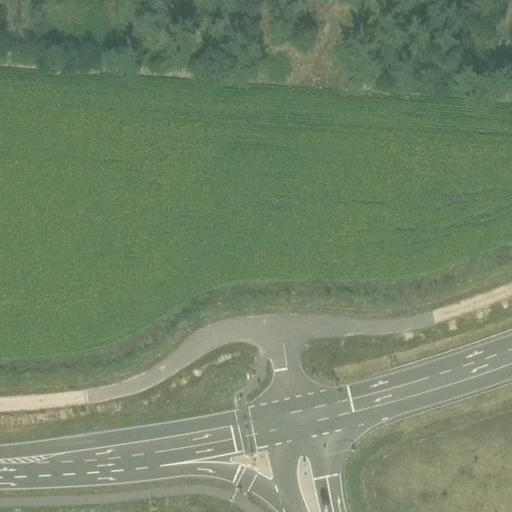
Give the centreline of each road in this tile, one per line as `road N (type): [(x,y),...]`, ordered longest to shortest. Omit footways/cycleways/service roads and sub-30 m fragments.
road 1 (track): [(0,405),(115,395),(224,331),(419,324),(511,292)]
road 2 (primary): [(56,459),(226,472),(288,511)]
road 3 (primary): [(56,459),(294,425)]
road 4 (primary): [(294,425),(511,356)]
